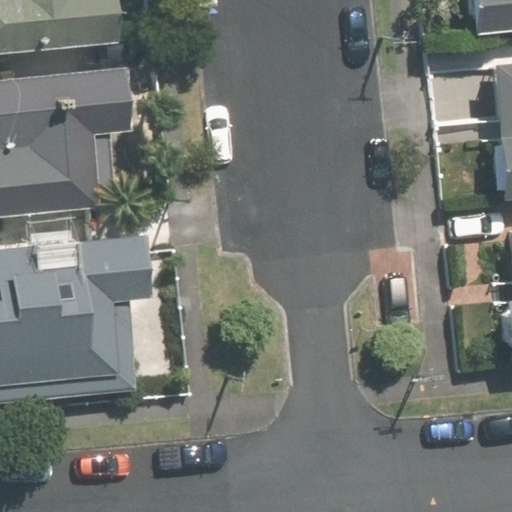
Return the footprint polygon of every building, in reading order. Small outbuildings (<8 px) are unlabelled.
[(0,0),(0,38),(115,27),(112,0),(0,0)] [(511,0),(471,0),(474,28),(511,25),(511,0)] [(0,210),(97,200),(90,128),(125,124),(119,63),(0,75),(0,210)] [(511,124),(498,126),(504,186),(511,185),(511,124)] [(0,381),(120,369),(112,295),(150,291),(144,227),(0,241),(0,381)] [(511,289),(503,291),(509,353),(511,353),(511,289)]
